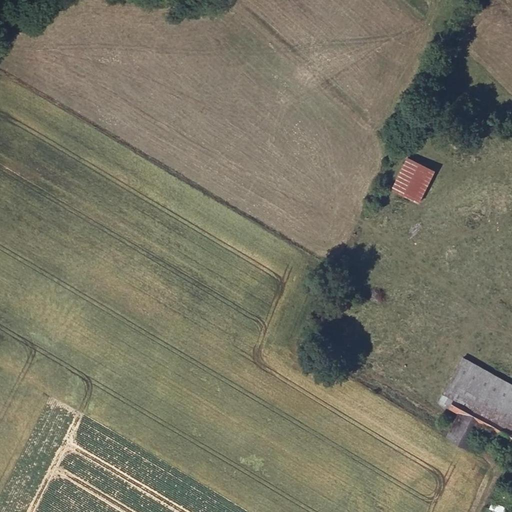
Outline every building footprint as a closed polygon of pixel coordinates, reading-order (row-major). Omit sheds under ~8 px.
[(511,125),(502,121),(495,134),(509,140),(511,134),(511,125)] [(410,197),(422,174),(407,166),(395,189),(410,197)] [(511,435),(511,394),(450,358),(432,387),(443,394),(511,435)] [(447,413),(467,425),(511,452),(511,435),(443,394),(436,406),(447,413)] [(441,424),(461,435),(467,425),(447,413),(441,424)] [(454,447),(461,435),(441,424),(433,436),(454,447)]
